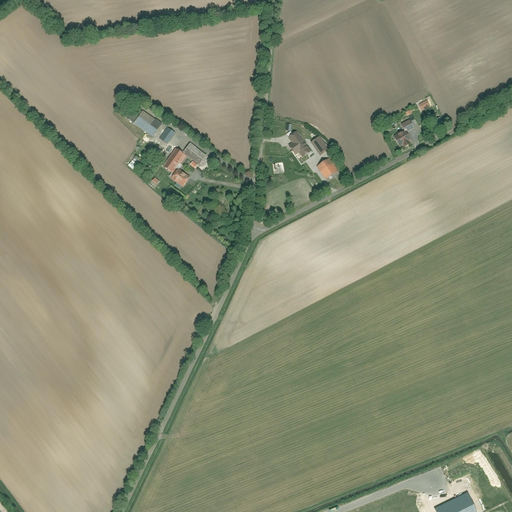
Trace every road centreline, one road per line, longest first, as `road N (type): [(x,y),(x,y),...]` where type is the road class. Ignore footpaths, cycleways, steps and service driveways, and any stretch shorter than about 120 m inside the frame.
road 1 (unclassified): [(117,511),(253,233)]
road 2 (unclassified): [(253,233),(511,99)]
road 3 (unclassified): [(275,0),(253,233)]
